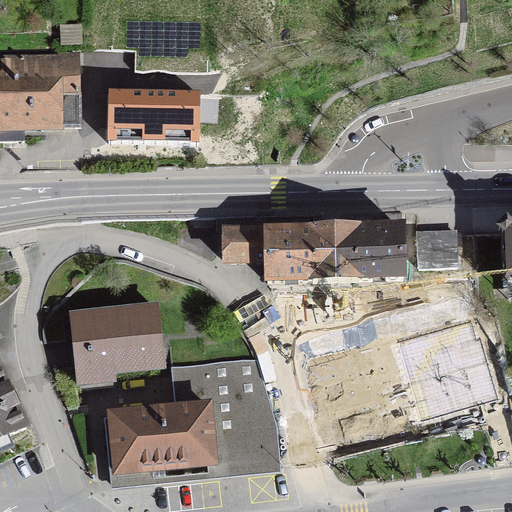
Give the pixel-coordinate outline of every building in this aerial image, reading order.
[(144,79),(171,79),(171,51),(144,51),(144,79)] [(0,60),(0,142),(24,142),(24,129),(79,128),(77,56),(60,56),(60,58),(55,59),(0,60)] [(109,95),(108,144),(199,146),(199,97),(109,95)] [(503,288),(511,287),(511,226),(509,227),(501,235),(503,288)] [(357,231),(356,231),(357,283),(403,281),(402,230),(357,231)] [(314,284),(357,283),(356,231),(313,232),(314,284)] [(313,232),(226,234),(227,264),(266,264),(267,284),(314,284),(313,232)] [(457,269),(455,234),(417,235),(418,271),(457,269)] [(114,374),(164,369),(159,312),(70,320),(76,386),(115,383),(114,374)] [(410,426),(487,403),(486,401),(509,395),(497,348),(396,377),(410,426)] [(277,437),(276,428),(257,361),(171,369),(176,412),(104,420),(111,485),(183,478),(243,472),(280,468),(277,437)] [(0,440),(25,429),(0,373),(0,440)]
